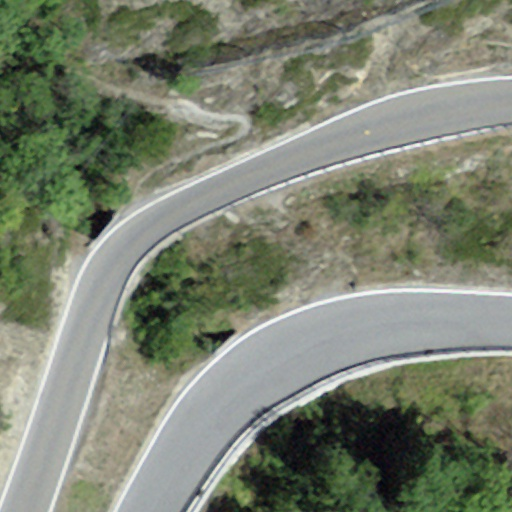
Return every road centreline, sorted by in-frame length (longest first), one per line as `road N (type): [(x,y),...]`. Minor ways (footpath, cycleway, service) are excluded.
road 1 (tertiary): [(24,511),(94,292),(114,255),(141,229),(363,133),(511,101)]
road 2 (tertiary): [(511,328),(347,328),(295,343),(246,374),(203,417),(148,511)]
